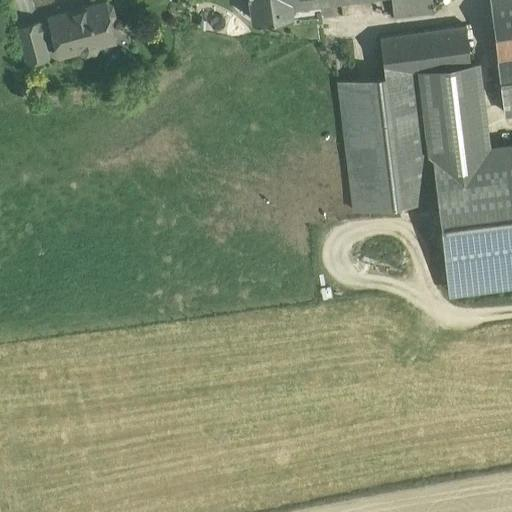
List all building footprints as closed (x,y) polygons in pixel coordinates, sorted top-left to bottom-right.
[(247,0),(250,21),(291,16),(290,9),(288,0),(247,0)] [(288,0),(290,9),(357,0),(288,0)] [(430,0),(389,0),(392,20),(432,14),(430,0)] [(87,8),(69,13),(69,11),(49,17),(59,56),(79,50),(85,54),(94,51),(98,45),(114,41),(109,21),(112,14),(110,5),(104,2),(86,7),(87,8)] [(511,4),(489,8),(496,58),(511,55),(511,4)] [(37,22),(18,27),(27,61),(47,56),(37,22)] [(466,26),(380,36),(384,74),(419,70),(470,64),(466,26)] [(511,55),(496,58),(504,114),(511,113),(511,55)] [(419,70),(427,134),(431,133),(450,291),(511,283),(511,144),(487,147),(477,63),(470,64),(419,70)] [(384,74),(337,80),(353,209),(435,200),(427,134),(419,70),(384,74)]
